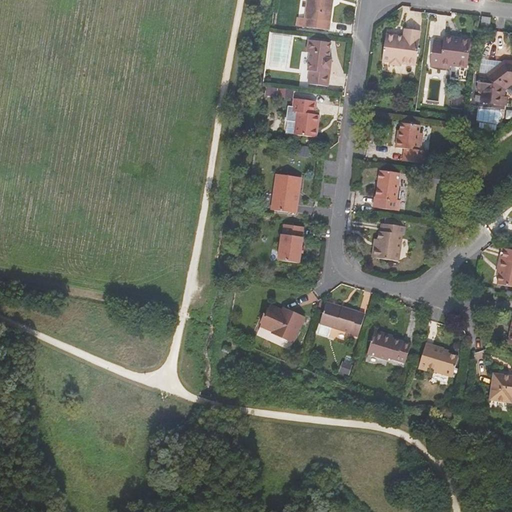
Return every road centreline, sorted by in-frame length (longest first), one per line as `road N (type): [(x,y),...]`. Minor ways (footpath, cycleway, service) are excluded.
road 1 (track): [(0,319),(163,386),(240,0)]
road 2 (track): [(163,386),(226,408),(409,438),(452,489),(456,511)]
road 3 (residential): [(333,268),(373,2)]
road 4 (residential): [(389,0),(511,13)]
